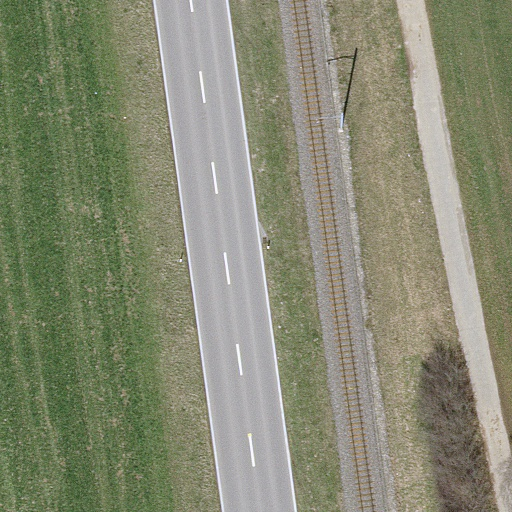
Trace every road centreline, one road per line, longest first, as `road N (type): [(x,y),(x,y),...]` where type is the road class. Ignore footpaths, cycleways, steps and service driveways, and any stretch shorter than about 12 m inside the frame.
road 1 (track): [(510,511),(410,0)]
road 2 (primary): [(190,0),(259,511)]
